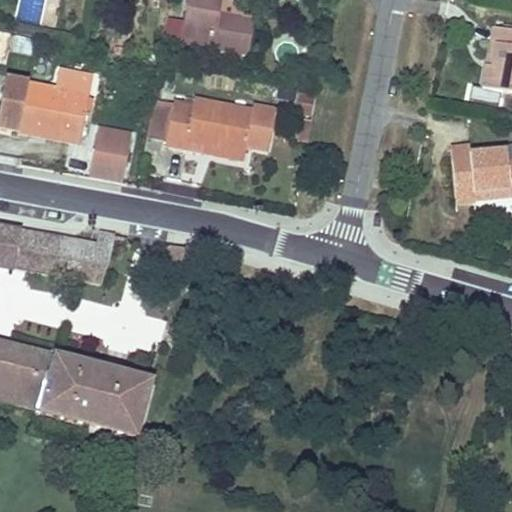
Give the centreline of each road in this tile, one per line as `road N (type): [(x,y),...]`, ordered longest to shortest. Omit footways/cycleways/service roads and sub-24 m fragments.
road 1 (residential): [(346,256),(0,191)]
road 2 (residential): [(346,256),(392,0)]
road 3 (residential): [(511,309),(346,256)]
